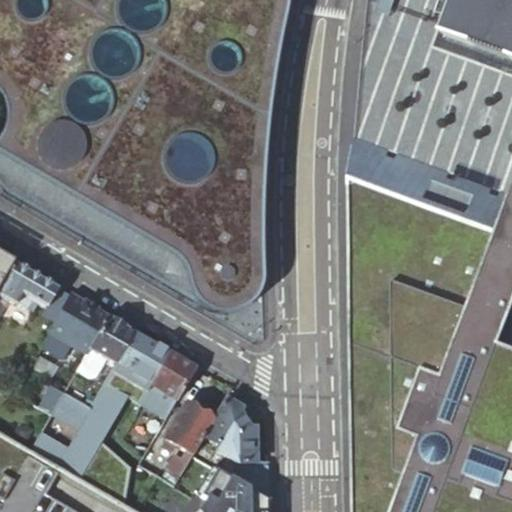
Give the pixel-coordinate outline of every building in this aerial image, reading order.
[(258,303),(260,280),(260,174),(277,35),(281,13),(278,0),(0,0),(0,191),(6,197),(50,219),(206,309),(224,319),(243,317),(258,303)] [(511,0),(463,0),(449,38),(511,61),(511,0)] [(437,34),(365,7),(364,18),(360,61),(354,125),(353,137),(511,196),(511,76),(432,47),(437,34)] [(511,511),(511,351),(507,350),(511,337),(511,196),(353,137),(352,145),(351,153),(348,201),(345,243),(344,252),(346,307),(347,350),(348,377),(351,468),(352,486),(353,511),(511,511)] [(0,284),(12,263),(0,256),(0,284)] [(54,323),(69,297),(12,263),(0,284),(0,298),(6,302),(15,308),(17,304),(33,313),(37,305),(45,310),(42,316),(54,323)] [(87,351),(106,318),(69,297),(54,323),(48,333),(84,355),(87,351)] [(114,368),(134,335),(106,318),(87,351),(114,368)] [(169,355),(134,335),(114,368),(96,399),(90,409),(71,398),(63,393),(62,394),(49,415),(48,419),(73,434),(64,451),(38,436),(27,454),(29,455),(58,472),(122,510),(130,469),(101,443),(127,399),(139,406),(141,402),(169,355)] [(167,417),(195,370),(169,355),(141,402),(167,417)] [(48,419),(49,415),(37,408),(12,394),(0,386),(0,438),(27,454),(38,436),(48,419)] [(49,415),(62,394),(49,387),(37,408),(49,415)] [(71,398),(90,409),(96,399),(76,388),(71,398)] [(230,479),(267,501),(266,464),(256,464),(255,430),(248,430),(243,420),(239,414),(220,403),(209,421),(212,423),(202,440),(216,448),(214,453),(226,460),(237,467),(230,479)] [(192,457),(202,440),(212,423),(209,421),(192,411),(190,413),(182,408),(163,441),(165,443),(163,447),(172,452),(174,448),(184,454),(180,461),(173,457),(166,470),(167,471),(179,478),(192,457)] [(219,473),(230,479),(237,467),(226,460),(219,473)] [(200,497),(215,471),(211,468),(196,494),(200,497)] [(161,481),(173,488),(179,478),(167,471),(161,481)] [(267,502),(267,501),(230,479),(219,473),(215,471),(200,497),(205,500),(198,511),(265,511),(266,505),(266,504),(267,502)] [(0,500),(3,502),(14,482),(2,474),(0,476),(0,500)]
